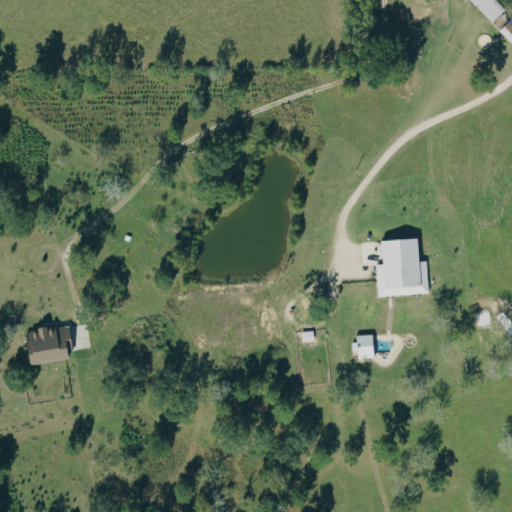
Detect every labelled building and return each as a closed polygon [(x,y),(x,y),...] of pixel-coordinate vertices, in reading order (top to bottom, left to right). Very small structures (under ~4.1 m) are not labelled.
[(507,10),(496,0),(471,0),(493,23),(507,10)] [(511,19),(500,31),(511,44),(511,43),(511,19)] [(379,296),(430,292),(428,260),(421,260),(420,237),(383,240),(385,263),(377,264),(379,296)] [(33,364),(75,357),(69,324),(27,331),(33,364)] [(358,335),(359,357),(375,357),(374,334),(358,335)]
